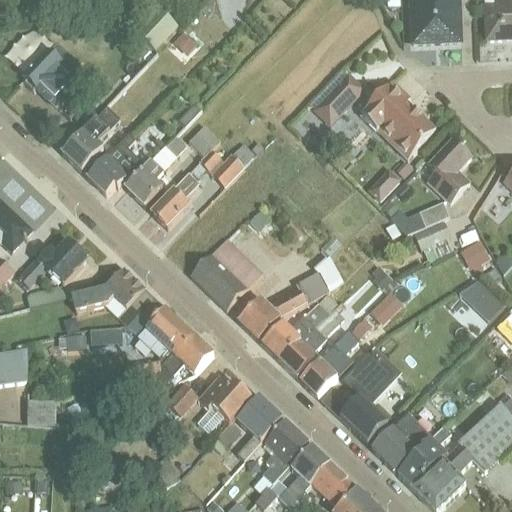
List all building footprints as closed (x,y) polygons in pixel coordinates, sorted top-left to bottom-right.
[(162,0),(145,0),(147,9),(163,6),(162,0)] [(400,11),(399,0),(394,0),(387,0),(387,11),(400,11)] [(411,0),(413,48),(461,46),(459,0),(411,0)] [(511,43),(511,0),(485,0),(486,11),(487,45),(511,43)] [(157,54),(180,30),(162,13),(139,37),(157,54)] [(198,48),(186,36),(176,46),(188,57),(198,48)] [(79,87),(89,77),(59,49),(49,59),(49,58),(26,82),(29,85),(26,88),(35,96),(37,93),(57,111),(79,87)] [(133,72),(102,100),(117,117),(149,90),(133,72)] [(346,79),(314,113),(331,129),(364,95),(346,79)] [(413,160),(436,136),(407,108),(411,104),(393,87),(361,121),(379,138),(384,132),(413,160)] [(193,111),(178,126),(185,133),(200,117),(193,111)] [(67,154),(63,159),(82,177),(92,166),(104,154),(98,149),(121,124),(107,112),(100,119),(97,123),(93,127),(85,135),(84,136),(75,146),(67,154)] [(205,163),(213,155),(222,145),(205,129),(188,146),(205,163)] [(96,176),(88,184),(106,201),(107,200),(116,191),(119,194),(130,182),(144,168),(130,154),(137,147),(130,139),(108,162),(96,176)] [(170,169),(187,151),(177,141),(127,194),(146,212),(164,193),(155,185),(161,178),(170,169)] [(458,177),(472,163),(454,146),(430,170),(438,178),(429,187),(451,208),(470,188),(458,177)] [(260,147),(253,154),(258,159),(265,152),(260,147)] [(245,149),(234,160),(215,180),(227,192),(257,160),(245,149)] [(201,167),(194,175),(199,180),(206,172),(210,175),(221,164),(213,155),(205,163),(201,167)] [(368,196),(380,207),(401,186),(389,175),(368,196)] [(190,179),(152,218),(169,233),(191,210),(185,204),(200,188),(195,184),(190,179)] [(13,255),(32,235),(0,204),(0,231),(10,241),(4,247),(13,255)] [(380,214),(391,224),(399,215),(388,205),(380,214)] [(426,232),(450,222),(444,208),(420,218),(426,232)] [(259,217),(248,227),(257,237),(268,227),(259,217)] [(291,226),(287,231),(298,243),(303,238),(291,226)] [(444,227),(415,239),(421,254),(424,253),(433,250),(450,242),(444,227)] [(395,228),(387,233),(394,244),(402,239),(395,228)] [(228,244),(192,282),(229,317),(264,279),(228,244)] [(64,289),(89,263),(70,246),(58,259),(52,253),(40,265),(38,263),(20,283),(30,292),(47,273),(64,289)] [(479,248),(465,256),(476,274),(490,266),(479,248)] [(433,250),(424,253),(429,267),(438,264),(433,250)] [(501,262),(496,268),(504,281),(511,271),(511,266),(506,260),(503,263),(501,262)] [(0,291),(15,276),(1,262),(0,262),(0,291)] [(318,276),(320,278),(298,290),(302,297),(272,313),(263,304),(240,328),(260,347),(283,323),(340,292),(344,287),(332,265),(331,263),(318,276)] [(379,271),(372,278),(376,282),(373,286),(380,294),(391,283),(384,275),(379,271)] [(106,309),(129,331),(155,303),(126,275),(122,279),(121,278),(108,291),(75,299),(75,301),(73,301),(77,317),(106,309)] [(488,328),(504,312),(477,286),(461,296),(458,299),(488,328)] [(31,312),(70,302),(58,292),(30,298),(28,302),(31,312)] [(155,303),(129,331),(163,362),(160,366),(160,367),(162,371),(174,358),(178,363),(197,342),(166,314),(163,311),(155,303)] [(281,366),(330,318),(320,307),(313,314),(293,335),(285,328),(264,350),(281,366)] [(390,317),(381,308),(371,318),(381,327),(390,317)] [(335,313),(330,318),(281,366),(300,384),(320,362),(315,358),(324,348),(322,346),(334,333),(345,322),(335,313)] [(364,326),(355,335),(361,342),(370,332),(364,326)] [(121,332),(112,333),(113,346),(122,346),(121,332)] [(92,350),(107,349),(106,336),(91,337),(92,350)] [(343,344),(303,387),(320,404),(340,383),(354,368),(345,359),(352,352),(359,345),(351,336),(343,344)] [(66,342),(67,352),(86,351),(85,341),(66,342)] [(162,371),(160,367),(141,372),(144,382),(163,377),(166,379),(169,375),(175,381),(186,370),(196,379),(215,359),(197,342),(178,363),(174,358),(162,371)] [(367,408),(395,379),(381,366),(372,357),(375,354),(373,352),(352,375),(342,386),(361,404),(343,422),(349,427),(352,430),(349,433),(351,434),(368,451),(376,442),(389,428),(367,408)] [(29,354),(13,357),(18,388),(29,387),(29,354)] [(18,388),(13,357),(1,359),(6,390),(18,388)] [(511,388),(511,371),(509,369),(500,378),(511,390),(511,388)] [(200,406),(211,415),(198,429),(209,440),(225,422),(232,428),(233,427),(253,405),(234,388),(230,392),(220,383),(200,406)] [(182,421),(200,402),(187,390),(169,409),(182,421)] [(88,400),(97,419),(108,415),(99,396),(88,400)] [(511,401),(508,396),(499,404),(503,410),(507,414),(511,409),(511,401)] [(284,424),(260,402),(239,426),(256,441),(240,459),(247,465),(284,424)] [(29,405),(29,429),(57,429),(57,405),(29,405)] [(486,477),(511,453),(511,419),(507,414),(503,410),(457,450),(458,451),(449,460),(414,494),(431,511),(444,511),(468,488),(459,479),(474,464),(486,477)] [(410,418),(374,455),(397,478),(419,457),(429,446),(434,442),(410,418)] [(241,435),(233,427),(232,428),(217,443),(213,448),(222,457),(226,452),(241,435)] [(270,471),(263,480),(273,489),(277,486),(278,485),(286,475),(290,471),(309,451),(310,449),(287,427),(285,429),(267,449),(276,457),(273,461),(266,468),(270,471)] [(426,455),(400,481),(414,494),(449,460),(440,451),(453,439),(445,431),(429,446),(433,450),(427,456),(426,455)] [(293,474),(301,481),(281,503),(290,511),(298,511),(311,502),(305,496),(313,489),(332,469),(313,452),(293,474)] [(157,468),(168,491),(182,484),(170,461),(157,468)] [(340,511),(358,494),(332,469),(313,489),(321,496),(317,499),(322,504),(326,500),(337,511),(340,511)] [(235,487),(232,471),(217,474),(220,490),(235,487)] [(212,484),(204,493),(213,501),(221,492),(212,484)] [(21,485),(5,488),(8,499),(23,496),(21,485)] [(37,486),(37,497),(48,498),(48,487),(37,486)] [(270,493),(257,507),(262,511),(267,511),(278,500),(270,492),(270,493)] [(358,494),(340,511),(371,511),(374,509),(358,494)]
